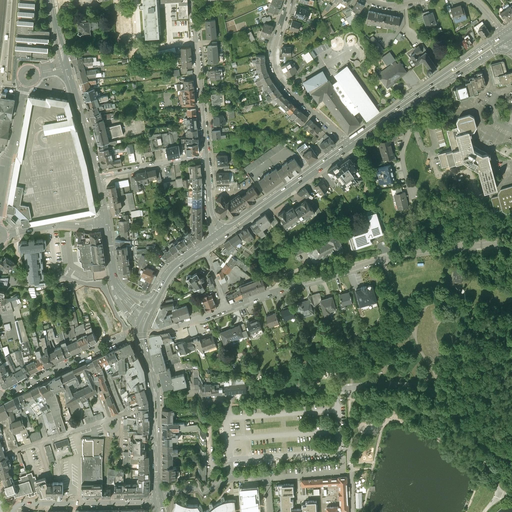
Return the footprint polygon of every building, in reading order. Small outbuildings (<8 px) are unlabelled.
[(43,59),(48,60),(49,31),(34,30),(35,0),(18,0),(15,50),(15,57),(19,57),(19,60),(37,61),(37,59),(43,59)] [(144,0),(146,34),(159,34),(157,0),(144,0)] [(179,0),(180,6),(179,6),(179,14),(188,13),(187,0),(179,0)] [(364,5),(357,1),(353,9),(354,9),(353,11),(355,12),(356,11),(360,13),(364,5)] [(280,5),(271,2),(268,9),(269,9),(268,12),(273,14),(274,11),(277,12),(280,5)] [(310,10),(297,6),(294,16),(306,20),(310,10)] [(460,6),(451,9),(451,11),(455,22),(466,18),(463,8),(461,9),(460,6)] [(507,20),(511,15),(511,9),(510,6),(500,13),(503,17),(504,16),(507,20)] [(347,17),(352,14),(352,12),(353,12),(351,10),(353,9),(350,7),(342,11),(344,14),(345,13),(347,17)] [(382,26),(384,14),(369,10),(366,22),(382,26)] [(427,12),(422,13),(426,27),(433,25),(432,23),(435,22),(432,13),(428,14),(427,12)] [(384,14),(382,26),(397,29),(399,17),(384,14)] [(78,21),(79,31),(78,32),(80,34),(82,32),(83,36),(91,35),(90,27),(99,26),(98,19),(90,20),(90,17),(82,18),(82,21),(78,21)] [(214,19),(205,20),(207,37),(216,37),(214,19)] [(292,20),(289,28),(298,31),(300,23),(292,20)] [(269,35),(273,25),(264,22),(261,31),(269,35)] [(479,29),(477,30),(482,37),(489,32),(484,25),(479,28),(479,29)] [(472,42),(472,40),(470,37),(468,34),(464,37),(465,38),(461,41),(466,48),(472,43),(471,43),(472,42)] [(373,35),(369,38),(379,50),(383,47),(373,35)] [(182,57),(192,56),(191,44),(181,45),(182,57)] [(421,50),(423,53),(425,52),(426,53),(427,52),(427,53),(428,52),(422,44),(419,47),(421,50)] [(209,62),(223,61),(223,56),(218,57),(217,45),(208,46),(209,62)] [(282,54),(284,54),(291,54),(291,46),(282,46),(282,54)] [(430,55),(428,52),(427,53),(427,52),(426,53),(425,52),(423,53),(420,55),(418,52),(421,50),(419,47),(419,46),(414,50),(415,52),(410,56),(416,65),(423,60),(424,62),(423,63),(424,63),(426,65),(425,65),(426,66),(428,68),(427,68),(427,69),(426,70),(428,74),(436,68),(434,64),(435,64),(434,63),(434,64),(432,62),(433,61),(432,61),(430,59),(431,58),(430,58),(428,56),(429,55),(430,55)] [(90,49),(70,50),(72,58),(81,55),(82,55),(81,53),(83,53),(91,52),(90,49)] [(381,74),(378,76),(385,86),(406,72),(399,62),(397,63),(395,61),(394,62),(393,61),(395,59),(390,51),(381,57),(387,65),(390,63),(390,64),(379,72),(381,74)] [(309,53),(303,57),(307,62),(313,58),(309,53)] [(92,57),(82,58),(81,55),(72,58),(74,65),(83,62),(92,61),(93,61),(92,58),(92,57)] [(192,56),(182,57),(183,65),(192,64),(192,56)] [(293,63),(292,61),(291,59),(289,61),(289,60),(281,65),(284,70),(286,69),(289,75),(297,71),(293,63)] [(266,67),(265,60),(256,61),(256,63),(257,69),(266,67)] [(499,84),(499,85),(511,81),(511,71),(507,73),(504,60),(500,61),(500,62),(491,65),(493,72),(491,72),(491,73),(492,78),(493,83),(495,83),(495,84),(496,85),(499,84)] [(92,65),(92,61),(83,62),(74,65),(76,71),(85,68),(84,66),(92,65)] [(339,81),(360,111),(367,121),(380,112),(348,66),(335,75),(339,81)] [(266,67),(257,69),(259,75),(261,77),(269,74),(266,67)] [(78,77),(86,74),(95,73),(94,70),(85,71),(85,68),(76,71),(78,77)] [(219,69),(210,70),(210,75),(210,78),(220,77),(221,77),(221,74),(223,73),(222,68),(219,68),(219,69)] [(323,98),(347,132),(360,123),(352,113),(332,85),(329,80),(328,81),(322,71),(304,82),(311,94),(312,93),(318,101),(323,98)] [(474,77),(478,91),(484,89),(482,85),(486,84),(482,71),(476,72),(477,76),(474,77)] [(88,80),(87,78),(96,77),(95,73),(86,74),(78,77),(79,83),(88,80)] [(261,77),(256,79),(255,79),(257,83),(262,81),(264,84),(273,80),(269,74),(261,77)] [(184,78),(184,87),(194,86),(193,77),(190,77),(190,76),(187,76),(187,78),(184,78)] [(469,96),(473,94),(474,93),(474,92),(478,91),(474,77),(469,78),(470,81),(465,82),(466,84),(469,96)] [(96,79),(88,80),(79,83),(81,89),(90,87),(89,84),(96,83),(96,79)] [(273,80),(264,84),(267,88),(269,91),(277,86),(273,80)] [(332,85),(352,113),(353,112),(355,115),(360,111),(339,81),(332,85)] [(467,98),(467,96),(469,96),(466,84),(462,85),(462,86),(456,88),(457,89),(452,90),(455,101),(461,99),(467,98)] [(184,87),(181,88),(182,103),(186,103),(195,102),(194,86),(184,87)] [(272,94),(271,95),(269,94),(265,95),(265,97),(266,96),(267,98),(272,97),(273,96),(274,96),(281,91),(277,86),(269,91),(272,94)] [(96,94),(97,93),(98,93),(97,90),(95,91),(94,87),(83,91),(84,94),(85,97),(86,101),(97,97),(96,94)] [(281,91),(274,96),(275,98),(281,103),(287,98),(281,91)] [(212,93),(212,103),(216,103),(216,104),(221,104),(220,101),(222,101),(222,92),(212,93)] [(14,95),(2,93),(1,98),(0,101),(0,143),(5,145),(7,145),(9,133),(8,132),(10,117),(14,95)] [(8,204),(7,211),(9,212),(8,217),(12,222),(17,226),(23,225),(23,227),(74,217),(74,218),(75,219),(76,219),(77,220),(79,220),(94,217),(95,216),(96,213),(86,165),(74,122),(68,101),(47,97),(47,100),(29,96),(18,156),(17,156),(16,163),(8,204)] [(86,101),(88,108),(99,105),(98,101),(103,100),(102,96),(97,97),(86,101)] [(287,98),(281,103),(282,105),(286,109),(292,102),(287,98)] [(293,103),(287,110),(290,113),(296,106),(293,103)] [(99,105),(88,108),(91,115),(99,113),(98,107),(99,107),(99,109),(103,108),(103,104),(100,105),(99,105)] [(302,111),(296,106),(290,113),(296,118),(302,111)] [(188,114),(188,116),(196,115),(196,107),(187,108),(188,114)] [(302,111),(296,118),(302,123),(308,117),(302,111)] [(101,112),(99,113),(91,115),(92,122),(103,119),(108,118),(107,114),(101,115),(101,112)] [(477,126),(474,116),(469,113),(459,116),(456,121),(457,125),(458,129),(448,132),(452,149),(438,153),(442,166),(463,160),(478,169),(484,190),(496,187),(494,179),(492,170),(487,153),(482,150),(482,151),(476,148),(477,147),(472,144),(470,139),(469,132),(474,131),(477,126)] [(223,114),(222,114),(213,115),(214,120),(214,124),(218,123),(219,124),(220,124),(220,123),(221,123),(225,123),(225,118),(223,118),(223,114)] [(306,127),(306,126),(308,128),(314,133),(316,131),(317,132),(320,128),(310,119),(304,125),(306,127)] [(434,123),(439,143),(445,142),(440,121),(434,123)] [(104,123),(93,125),(98,144),(109,142),(108,137),(111,136),(111,138),(123,135),(120,124),(105,128),(104,123)] [(188,136),(198,135),(197,127),(188,128),(188,136)] [(397,132),(398,137),(398,136),(404,135),(402,128),(396,130),(396,132),(397,132)] [(221,137),(221,134),(220,129),(212,130),(212,137),(221,137)] [(166,146),(179,144),(177,130),(161,132),(161,135),(163,147),(166,146)] [(397,132),(396,132),(390,134),(391,140),(398,139),(398,136),(398,137),(397,132)] [(151,146),(151,149),(163,147),(161,135),(149,138),(151,146)] [(325,151),(335,144),(332,139),(332,140),(330,137),(325,140),(320,143),(325,151)] [(394,156),(390,139),(379,142),(383,159),(388,158),(394,157),(394,156)] [(198,140),(187,142),(187,153),(199,152),(198,140)] [(108,146),(112,145),(111,142),(109,142),(98,144),(99,150),(108,149),(108,146)] [(305,142),(297,148),(302,157),(303,157),(304,156),(309,162),(317,156),(313,149),(312,149),(309,145),(307,146),(305,142)] [(247,172),(285,146),(279,143),(244,167),(247,172)] [(166,146),(167,149),(169,157),(180,155),(179,150),(179,144),(166,146)] [(151,146),(143,148),(145,155),(152,154),(151,149),(151,146)] [(116,159),(115,153),(114,153),(100,156),(103,167),(121,163),(121,159),(114,161),(114,159),(116,159)] [(216,156),(216,159),(217,159),(217,164),(223,164),(227,163),(228,163),(227,159),(228,159),(228,155),(227,155),(227,154),(221,155),(217,155),(217,156),(216,156)] [(303,157),(302,157),(300,158),(305,165),(309,162),(304,156),(303,157)] [(284,180),(301,168),(294,158),(293,158),(294,159),(291,161),(290,160),(282,165),(283,167),(278,171),(283,178),(284,180)] [(356,183),(362,179),(360,176),(361,175),(357,169),(358,168),(354,162),(352,163),(349,159),(340,164),(341,165),(339,166),(337,164),(327,170),(331,175),(332,174),(338,182),(339,182),(344,188),(353,182),(353,183),(355,182),(356,183)] [(12,162),(5,204),(8,204),(16,163),(12,162)] [(189,164),(190,177),(193,176),(201,175),(200,163),(189,164)] [(391,164),(376,168),(380,183),(394,180),(391,164)] [(146,171),(148,179),(157,178),(157,177),(156,172),(156,169),(146,171)] [(283,178),(278,171),(276,169),(273,171),(272,170),(264,175),(265,177),(260,180),(259,179),(259,180),(266,190),(283,178)] [(134,190),(142,188),(142,186),(144,186),(144,182),(148,181),(148,179),(146,171),(136,174),(136,176),(131,177),(134,190)] [(230,181),(234,181),(233,171),(229,171),(216,172),(217,177),(216,177),(217,182),(230,181)] [(114,182),(115,185),(117,196),(123,195),(122,187),(129,186),(128,180),(114,182)] [(163,183),(164,189),(177,186),(176,180),(163,183)] [(314,185),(319,191),(321,194),(327,190),(328,189),(322,181),(319,183),(318,182),(314,185)] [(501,190),(501,192),(500,194),(498,194),(491,196),(494,209),(501,207),(502,209),(506,211),(511,209),(511,184),(502,188),(501,190)] [(117,196),(115,185),(107,187),(109,197),(117,196)] [(134,190),(135,195),(146,193),(144,186),(142,186),(142,188),(134,190)] [(220,204),(217,206),(223,215),(227,212),(229,216),(238,210),(246,205),(246,204),(254,198),(254,197),(258,194),(252,186),(248,189),(249,191),(241,196),(239,194),(227,202),(222,195),(217,198),(221,203),(220,204)] [(304,187),(297,192),(305,197),(307,195),(309,193),(304,187)] [(321,194),(319,191),(315,195),(321,198),(330,193),(327,190),(321,194)] [(402,191),(396,192),(394,193),(398,207),(408,205),(404,190),(402,191)] [(132,193),(126,194),(130,210),(135,209),(132,193)] [(109,197),(111,212),(120,211),(119,206),(121,205),(120,201),(118,201),(117,196),(109,197)] [(192,196),(192,205),(202,205),(202,196),(193,196),(192,196)] [(294,209),(300,218),(302,221),(302,220),(302,219),(305,217),(305,218),(310,215),(310,214),(314,211),(314,212),(315,212),(310,206),(305,200),(300,203),(301,204),(299,205),(294,209)] [(195,243),(202,238),(202,205),(192,205),(192,231),(188,233),(195,243)] [(282,221),(286,228),(287,227),(286,226),(291,223),(292,224),(297,221),(296,220),(299,218),(300,219),(300,218),(294,209),(292,206),(287,210),(286,211),(284,209),(278,213),(283,221),(282,221)] [(367,229),(348,235),(352,247),(372,241),(370,236),(383,232),(382,229),(382,228),(381,227),(375,208),(367,211),(371,223),(367,229)] [(264,214),(256,220),(250,225),(256,232),(258,231),(262,236),(265,233),(261,227),(266,223),(267,225),(270,222),(271,222),(269,219),(265,214),(264,214)] [(120,232),(129,231),(127,215),(124,215),(124,219),(119,220),(120,222),(119,222),(120,232)] [(270,222),(274,227),(278,222),(274,216),(269,219),(271,222),(270,222)] [(13,230),(17,226),(12,222),(8,217),(4,221),(13,230)] [(241,235),(242,235),(248,240),(253,237),(251,234),(247,227),(244,229),(243,228),(241,230),(239,232),(241,235)] [(121,240),(126,240),(130,240),(129,231),(120,232),(121,240)] [(77,247),(83,246),(84,243),(80,243),(81,234),(76,233),(75,247),(77,247)] [(91,245),(102,244),(100,233),(89,235),(91,245)] [(195,243),(188,233),(183,237),(190,247),(195,243)] [(229,239),(234,245),(236,244),(242,240),(237,233),(229,239)] [(327,242),(321,244),(319,240),(308,247),(307,247),(307,248),(306,248),(306,249),(306,250),(307,250),(307,251),(308,252),(308,253),(312,260),(312,261),(313,261),(314,262),(315,262),(316,262),(317,262),(318,261),(318,260),(319,259),(319,258),(319,257),(318,257),(321,255),(322,256),(323,256),(324,256),(324,255),(325,255),(325,254),(325,253),(326,253),(331,250),(332,254),(339,251),(338,248),(341,247),(340,246),(341,245),(338,237),(336,237),(335,234),(325,238),(327,242)] [(181,252),(190,247),(183,237),(174,243),(181,252)] [(227,253),(229,255),(235,248),(236,247),(234,245),(229,239),(224,243),(227,246),(223,250),(225,254),(227,253)] [(21,245),(18,245),(18,252),(20,251),(20,253),(25,253),(25,255),(24,255),(25,261),(26,261),(27,266),(25,266),(26,272),(27,272),(28,278),(26,278),(27,284),(28,283),(28,286),(34,286),(34,287),(39,288),(45,287),(45,284),(42,284),(42,282),(44,282),(43,276),(42,276),(41,271),(42,271),(42,265),(40,265),(40,260),(41,259),(41,254),(39,254),(39,251),(45,251),(45,249),(45,243),(42,243),(42,241),(36,242),(36,244),(34,244),(34,241),(29,242),(29,244),(26,244),(26,243),(21,244),(21,245)] [(297,254),(306,249),(306,248),(307,248),(307,247),(308,247),(303,241),(294,250),(297,254)] [(181,252),(174,243),(168,247),(170,249),(176,256),(181,252)] [(77,247),(77,250),(79,251),(80,258),(78,259),(79,263),(81,264),(81,269),(83,270),(83,272),(91,271),(105,270),(104,260),(103,260),(102,257),(103,256),(102,244),(91,245),(83,246),(77,247)] [(131,256),(130,251),(127,251),(127,247),(125,247),(116,248),(117,257),(131,256)] [(137,256),(142,255),(149,259),(152,252),(146,250),(137,250),(137,248),(133,248),(133,251),(134,256),(137,256)] [(168,263),(176,256),(170,249),(167,251),(166,250),(163,251),(165,253),(162,255),(166,261),(168,263)] [(140,259),(137,265),(141,267),(145,269),(149,259),(142,255),(140,259)] [(131,260),(131,256),(117,257),(118,265),(129,263),(128,260),(131,260)] [(231,267),(234,262),(236,260),(231,256),(226,264),(231,267)] [(1,263),(0,264),(0,267),(2,269),(1,270),(3,272),(4,271),(8,274),(9,274),(10,272),(11,273),(12,273),(15,268),(14,267),(14,266),(6,260),(6,261),(4,259),(2,263),(1,263)] [(130,274),(129,264),(129,263),(118,265),(119,275),(130,274)] [(215,269),(217,273),(222,270),(225,272),(227,273),(231,267),(226,264),(226,263),(223,267),(222,266),(219,268),(215,269)] [(250,276),(236,265),(235,265),(231,269),(245,279),(250,276)] [(143,280),(146,281),(152,284),(156,277),(153,276),(154,273),(145,269),(141,267),(140,270),(138,274),(142,275),(141,277),(144,278),(143,280)] [(454,267),(452,279),(460,281),(462,268),(454,267)] [(91,271),(93,284),(96,284),(95,283),(107,282),(105,272),(105,270),(91,271)] [(225,279),(223,274),(225,272),(222,270),(217,273),(220,281),(225,279)] [(187,277),(187,278),(186,279),(190,284),(188,285),(191,288),(192,287),(197,294),(205,288),(203,285),(203,284),(200,281),(204,278),(202,276),(200,278),(196,273),(192,277),(191,275),(190,276),(189,276),(189,275),(187,277)] [(266,289),(262,279),(260,278),(239,286),(242,295),(243,297),(266,289)] [(141,283),(139,287),(149,292),(152,284),(146,281),(144,285),(141,283)] [(361,286),(355,288),(360,302),(376,298),(372,283),(371,284),(370,283),(368,284),(367,285),(366,285),(366,284),(361,286)] [(236,300),(243,297),(242,295),(238,287),(237,287),(237,290),(232,293),(236,300)] [(342,302),(346,301),(348,301),(351,300),(350,296),(351,296),(350,294),(349,291),(339,293),(340,297),(341,297),(342,302)] [(36,304),(36,299),(38,299),(38,296),(34,296),(34,292),(29,292),(29,304),(36,304)] [(236,300),(232,293),(225,296),(229,302),(236,300)] [(312,295),(315,305),(315,306),(321,304),(320,299),(321,299),(319,293),(311,295),(312,295)] [(204,297),(202,298),(207,311),(217,308),(212,294),(209,295),(209,294),(204,296),(204,297)] [(307,300),(306,300),(300,302),(301,303),(297,303),(299,308),(301,314),(308,312),(309,313),(310,313),(311,313),(312,313),(312,312),(313,312),(313,311),(311,306),(308,296),(308,297),(308,298),(308,299),(307,299),(307,300)] [(320,299),(321,304),(324,314),(330,312),(329,309),(335,307),(331,296),(321,299),(320,299)] [(16,302),(7,305),(1,304),(0,311),(0,313),(3,312),(9,309),(15,307),(17,306),(16,302)] [(165,315),(167,309),(172,308),(173,308),(173,304),(162,306),(160,308),(156,316),(163,318),(165,315)] [(292,309),(291,305),(285,307),(286,309),(281,311),(283,316),(282,316),(283,317),(284,319),(294,315),(292,310),(293,309),(292,309)] [(9,309),(3,312),(5,319),(11,317),(11,316),(17,314),(15,307),(9,309)] [(173,315),(170,316),(172,323),(189,317),(186,307),(182,308),(173,311),(172,312),(173,315)] [(68,314),(73,332),(73,334),(78,333),(73,313),(68,314)] [(270,314),(265,316),(269,326),(278,322),(275,313),(270,315),(270,314)] [(151,326),(154,329),(172,323),(170,316),(164,319),(163,318),(156,316),(151,326)] [(249,321),(246,322),(252,338),(257,336),(256,335),(263,332),(258,318),(250,321),(249,321)] [(242,333),(243,335),(243,336),(248,335),(244,323),(239,325),(242,333)] [(239,325),(220,332),(224,342),(225,342),(226,346),(233,344),(231,339),(236,338),(235,335),(242,333),(239,325)] [(81,339),(84,338),(83,332),(82,329),(80,330),(81,331),(78,333),(73,334),(75,342),(76,342),(81,339)] [(84,338),(85,341),(90,351),(96,348),(91,339),(89,330),(83,332),(84,338)] [(44,347),(45,348),(50,346),(54,345),(52,338),(53,338),(53,335),(51,336),(51,335),(50,336),(50,333),(49,333),(49,332),(47,333),(48,336),(46,336),(45,337),(46,347),(44,347)] [(71,345),(73,346),(74,348),(70,350),(66,352),(68,357),(69,356),(71,361),(81,356),(76,347),(75,346),(75,344),(75,342),(73,334),(73,332),(68,333),(71,345)] [(58,344),(61,352),(65,350),(62,340),(60,334),(55,337),(56,343),(58,342),(58,344)] [(200,340),(203,350),(208,348),(209,350),(217,347),(216,345),(213,335),(212,335),(210,336),(200,340)] [(166,337),(160,339),(165,353),(166,357),(167,362),(172,361),(169,350),(168,350),(167,347),(169,347),(166,337)] [(195,354),(196,355),(205,353),(203,350),(200,340),(199,337),(186,342),(187,344),(191,343),(195,354)] [(65,350),(66,352),(70,350),(69,347),(70,346),(68,338),(62,340),(65,350)] [(82,342),(84,343),(76,347),(81,356),(90,351),(85,341),(84,338),(81,339),(82,342)] [(165,353),(160,339),(148,342),(151,353),(148,354),(151,361),(161,358),(166,357),(165,353)] [(44,343),(39,344),(43,360),(44,360),(45,361),(40,363),(45,374),(52,370),(47,359),(45,348),(44,347),(44,343)] [(178,360),(195,354),(191,343),(187,344),(174,349),(177,359),(178,360)] [(24,373),(27,372),(25,363),(30,362),(27,354),(25,355),(24,353),(23,354),(21,346),(18,347),(21,358),(24,373)] [(52,370),(59,367),(54,356),(50,346),(45,348),(47,359),(52,370)] [(114,357),(118,366),(118,370),(119,379),(125,379),(125,376),(128,375),(127,369),(124,369),(123,363),(124,362),(123,359),(132,355),(129,349),(119,354),(114,357)] [(66,352),(65,350),(61,352),(62,353),(60,353),(65,364),(71,361),(69,356),(68,357),(66,352)] [(63,365),(58,354),(54,356),(59,367),(63,365)] [(8,362),(6,356),(3,357),(2,356),(1,356),(0,356),(0,355),(0,363),(0,364),(2,363),(2,364),(3,363),(4,365),(8,363),(8,362)] [(38,378),(45,374),(40,363),(38,357),(36,358),(34,358),(36,365),(37,365),(38,366),(33,369),(38,378)] [(112,369),(114,368),(115,372),(118,370),(118,366),(114,357),(105,361),(109,370),(111,369),(112,368),(112,369)] [(167,367),(168,366),(166,357),(161,358),(166,376),(168,375),(170,375),(167,367)] [(10,361),(10,362),(11,364),(14,372),(18,371),(20,376),(25,384),(29,382),(24,373),(21,358),(14,360),(10,361)] [(133,358),(127,360),(128,361),(129,368),(127,368),(127,369),(128,375),(134,373),(131,367),(136,365),(133,358)] [(158,378),(166,376),(161,358),(151,361),(155,379),(158,378)] [(109,371),(109,370),(105,361),(96,365),(100,373),(102,372),(103,373),(102,374),(117,412),(120,411),(114,397),(111,387),(110,382),(113,381),(110,373),(109,371)] [(10,362),(8,362),(8,363),(12,372),(8,374),(10,378),(11,380),(12,380),(14,383),(17,388),(25,384),(20,376),(18,371),(14,372),(11,364),(10,362)] [(12,372),(8,363),(4,365),(5,368),(3,369),(3,370),(6,369),(7,371),(8,374),(12,372)] [(169,366),(170,372),(181,368),(179,363),(169,366)] [(101,376),(100,373),(96,365),(92,367),(96,375),(97,379),(101,376)] [(138,381),(142,378),(136,365),(131,367),(134,373),(137,380),(138,380),(138,381)] [(102,407),(108,425),(111,424),(109,418),(107,413),(102,400),(101,396),(98,388),(96,379),(97,379),(96,375),(92,367),(85,371),(91,383),(96,399),(97,401),(98,400),(101,407),(102,407)] [(38,378),(33,369),(29,370),(27,372),(24,373),(29,382),(38,378)] [(91,383),(85,371),(85,370),(80,373),(80,372),(77,374),(72,377),(75,383),(77,387),(79,391),(80,390),(80,389),(83,387),(81,383),(84,382),(88,391),(89,393),(88,393),(81,397),(86,405),(96,399),(91,383)] [(118,370),(115,372),(110,373),(113,381),(110,382),(111,387),(115,386),(115,391),(118,391),(118,392),(119,392),(118,381),(119,381),(119,379),(118,370)] [(134,373),(128,375),(125,376),(125,379),(125,386),(131,383),(137,380),(134,373)] [(166,376),(158,378),(162,397),(173,394),(171,386),(170,386),(169,384),(170,384),(168,375),(166,376)] [(104,386),(101,376),(97,379),(96,379),(97,383),(98,388),(103,386),(104,386)] [(236,376),(231,376),(231,379),(231,380),(224,380),(224,382),(224,386),(225,393),(245,391),(244,379),(236,379),(236,376)] [(77,387),(75,383),(72,377),(59,384),(64,396),(65,397),(64,398),(65,410),(66,414),(80,408),(81,411),(87,408),(86,405),(81,397),(80,397),(72,401),(70,397),(77,394),(74,389),(77,387)] [(5,379),(0,381),(0,392),(1,395),(4,396),(17,388),(14,383),(12,380),(9,382),(11,384),(8,386),(5,379)] [(125,379),(119,379),(119,381),(118,381),(119,392),(120,401),(124,399),(126,397),(126,391),(125,386),(125,379)] [(171,385),(171,386),(173,394),(174,396),(186,393),(183,382),(171,385)] [(64,396),(59,384),(49,389),(50,392),(54,400),(58,413),(58,416),(59,416),(59,419),(62,418),(61,412),(59,405),(61,404),(59,401),(58,401),(57,398),(60,396),(61,397),(64,396)] [(216,384),(211,385),(211,393),(222,393),(222,388),(219,388),(216,388),(216,384)] [(103,386),(98,388),(101,396),(102,400),(107,398),(103,386)] [(145,396),(144,386),(139,389),(137,390),(134,392),(133,393),(134,397),(134,399),(143,396),(145,396)] [(47,412),(49,417),(50,421),(53,429),(57,442),(65,439),(60,424),(60,423),(59,419),(59,416),(58,416),(58,413),(54,400),(50,392),(49,389),(39,394),(45,406),(44,407),(47,412)] [(134,397),(133,393),(130,395),(129,395),(128,396),(126,397),(124,399),(126,402),(126,401),(134,397)] [(45,406),(39,394),(37,395),(43,406),(36,410),(37,412),(40,411),(42,415),(45,413),(47,412),(44,407),(45,406)] [(37,395),(29,399),(35,409),(36,410),(43,406),(37,395)] [(136,402),(133,402),(129,404),(131,407),(145,402),(143,396),(134,399),(136,402)] [(107,398),(102,400),(107,413),(113,410),(109,403),(107,398)] [(28,413),(35,409),(29,399),(21,403),(24,410),(25,409),(26,411),(28,413)] [(131,417),(130,415),(147,409),(145,402),(131,407),(124,409),(128,418),(131,417)] [(24,410),(21,403),(17,405),(22,414),(23,413),(26,411),(25,409),(24,410)] [(24,436),(29,434),(24,419),(26,418),(24,417),(23,413),(22,414),(17,405),(12,407),(17,417),(24,436)] [(27,443),(24,436),(17,417),(12,407),(2,412),(8,424),(6,424),(9,436),(12,443),(13,442),(12,439),(18,438),(21,447),(28,445),(27,443)] [(87,408),(81,411),(84,417),(89,416),(87,408)] [(36,410),(35,409),(28,413),(37,425),(43,421),(39,416),(37,412),(36,410)] [(147,409),(130,415),(131,417),(134,416),(138,416),(148,415),(147,409)] [(109,418),(111,424),(118,421),(114,413),(113,410),(107,413),(109,418)] [(24,417),(26,418),(27,418),(32,424),(34,426),(37,425),(28,413),(26,411),(23,413),(24,417)] [(117,412),(114,413),(118,421),(118,422),(124,420),(120,411),(117,412)] [(2,412),(0,413),(0,439),(6,459),(17,455),(12,443),(9,436),(6,424),(8,424),(2,412)] [(92,424),(89,416),(84,417),(86,425),(83,426),(85,433),(94,430),(92,424)] [(173,417),(173,416),(161,417),(161,429),(172,429),(172,423),(174,423),(174,417),(173,417)] [(50,421),(45,423),(48,431),(53,429),(50,421)] [(92,424),(94,430),(103,427),(101,421),(92,424)] [(148,421),(138,422),(137,422),(137,426),(137,432),(149,432),(148,421)] [(73,437),(82,434),(80,427),(71,430),(73,437)] [(185,433),(178,434),(178,438),(179,440),(180,440),(191,439),(198,438),(199,439),(206,438),(206,432),(185,433)] [(171,443),(172,443),(172,441),(170,442),(170,438),(178,438),(178,434),(162,434),(162,443),(171,443)] [(38,439),(27,443),(28,445),(30,451),(40,448),(38,439)] [(147,440),(137,440),(129,440),(128,440),(127,460),(127,464),(131,464),(145,464),(145,458),(143,458),(143,455),(144,455),(144,452),(143,452),(143,448),(147,448),(147,444),(147,440)] [(162,445),(162,452),(171,452),(171,448),(177,448),(177,443),(172,443),(171,443),(171,445),(162,445)] [(28,445),(21,447),(23,453),(30,451),(28,445)] [(66,447),(52,452),(54,458),(68,453),(66,447)] [(101,471),(103,447),(86,447),(80,447),(81,492),(101,491),(101,471)] [(50,459),(48,454),(43,455),(48,471),(54,470),(50,459)] [(127,464),(124,464),(124,465),(122,466),(122,472),(125,475),(131,475),(131,471),(131,464),(127,464)] [(6,465),(4,465),(0,466),(0,478),(8,475),(7,472),(8,471),(6,465)] [(162,465),(162,475),(172,474),(172,470),(172,465),(162,465)] [(206,474),(206,465),(199,465),(199,468),(193,468),(193,474),(199,474),(205,474),(206,474)] [(162,475),(162,488),(175,487),(175,474),(172,474),(162,475)] [(9,475),(8,475),(0,478),(0,485),(1,487),(10,484),(12,484),(9,475)] [(316,479),(308,480),(308,486),(338,485),(340,506),(337,507),(336,511),(348,511),(347,490),(347,487),(346,477),(338,478),(316,479)] [(149,478),(138,478),(138,481),(137,481),(137,484),(138,484),(139,486),(149,486),(149,478)] [(46,494),(46,491),(44,486),(37,488),(37,489),(35,490),(34,485),(32,485),(30,481),(25,483),(19,485),(19,488),(12,490),(10,484),(1,487),(3,495),(4,494),(5,498),(3,498),(6,505),(12,503),(13,506),(27,502),(28,506),(34,504),(33,502),(37,501),(38,506),(45,504),(46,503),(46,498),(45,494),(46,494)] [(114,492),(114,486),(114,483),(108,483),(107,483),(106,492),(114,492)] [(114,492),(114,493),(122,493),(122,491),(122,483),(114,483),(114,486),(114,492)] [(284,485),(278,485),(278,495),(280,495),(281,511),(279,511),(316,511),(317,510),(317,505),(316,501),(313,501),(308,501),(305,501),(306,504),(301,505),(302,509),(292,509),(291,505),(294,505),(293,500),(291,500),(291,496),(294,495),(294,492),(294,487),(293,484),(289,484),(284,484),(284,485)] [(148,500),(149,486),(139,486),(138,486),(138,493),(125,493),(125,491),(122,491),(122,493),(114,493),(114,504),(145,504),(148,500)] [(259,511),(257,486),(239,488),(240,500),(241,504),(241,510),(241,511),(259,511)] [(62,491),(52,491),(52,505),(62,505),(62,491)] [(101,491),(81,492),(81,505),(101,504),(101,498),(101,491)] [(109,497),(101,498),(101,504),(101,506),(110,506),(109,497)] [(183,511),(182,511),(175,508),(174,511),(236,511),(236,509),(235,509),(234,501),(235,501),(235,500),(232,500),(230,500),(227,500),(224,501),(224,499),(224,498),(224,497),(223,497),(222,497),(221,497),(221,498),(221,499),(221,500),(222,500),(222,501),(219,502),(217,503),(215,504),(213,506),(212,505),(212,504),(212,503),(211,503),(210,503),(209,503),(209,504),(209,505),(210,506),(211,507),(209,509),(207,510),(205,511),(203,511),(202,511),(202,510),(202,509),(202,508),(201,508),(200,508),(199,508),(199,509),(199,510),(199,511),(200,511),(183,511)]
